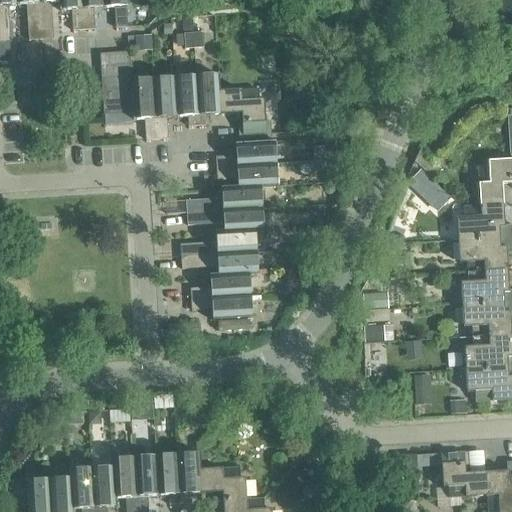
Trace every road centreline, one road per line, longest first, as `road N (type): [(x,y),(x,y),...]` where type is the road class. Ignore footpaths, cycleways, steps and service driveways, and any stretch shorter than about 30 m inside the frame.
road 1 (residential): [(290,356),(332,295),(438,0)]
road 2 (residential): [(1,416),(83,382),(227,371),(290,356)]
road 3 (residential): [(511,430),(360,437),(327,408),(290,356)]
road 4 (residential): [(143,326),(133,174)]
road 5 (residential): [(0,184),(133,174)]
